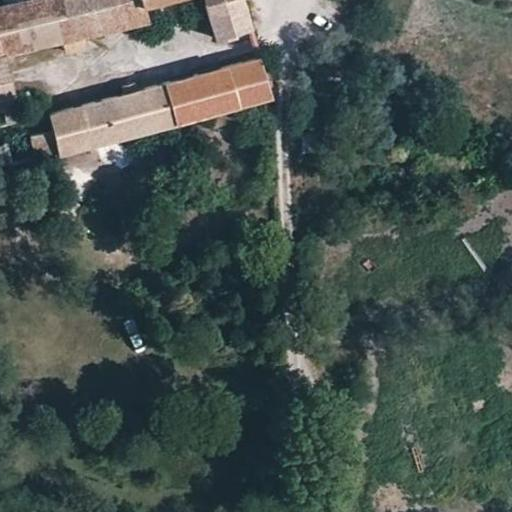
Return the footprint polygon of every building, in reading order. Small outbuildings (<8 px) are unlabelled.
[(146,11),(188,0),(22,0),(0,6),(0,57),(7,56),(150,27),(146,11)] [(254,32),(243,0),(202,0),(215,43),(254,32)] [(7,56),(0,57),(0,113),(19,110),(7,56)] [(265,74),(261,62),(83,107),(50,118),(53,135),(30,140),(36,164),(60,159),(271,103),(265,74)] [(97,244),(101,265),(122,261),(117,240),(97,244)] [(450,417),(464,410),(456,395),(442,403),(450,417)]
